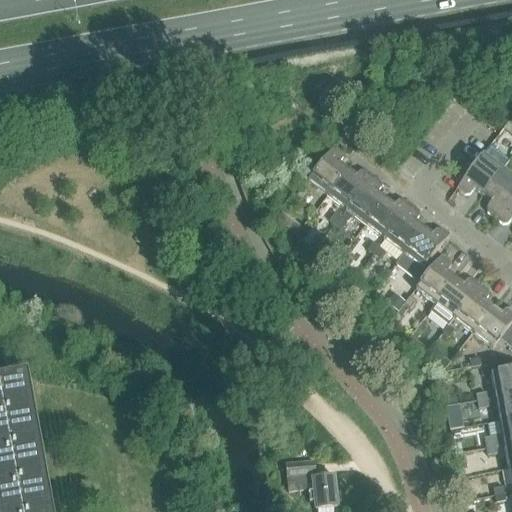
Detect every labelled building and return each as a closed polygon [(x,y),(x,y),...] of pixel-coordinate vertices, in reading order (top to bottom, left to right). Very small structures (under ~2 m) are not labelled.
[(474,191),(483,198),(502,172),(509,163),(490,148),(456,192),(464,198),(470,197),(474,191)] [(307,183),(327,198),(347,173),(338,166),(343,160),(342,155),(334,149),(307,183)] [(327,198),(346,213),(373,178),(365,172),(360,173),(355,179),(347,173),(327,198)] [(487,215),(495,221),(511,198),(511,179),(502,172),(483,198),(491,204),(486,210),(487,215)] [(341,219),(335,228),(340,232),(347,224),(353,219),(365,228),(385,202),(377,195),(381,189),(380,184),(373,178),(346,213),(341,219)] [(296,198),(302,202),(308,194),(302,190),(296,198)] [(511,220),(511,198),(495,221),(502,227),(508,226),(511,220)] [(365,228),(384,242),(411,207),(403,202),(398,202),(393,208),(385,202),(365,228)] [(379,250),(373,257),(379,261),(384,254),(398,264),(403,257),(423,231),(415,225),(419,219),(419,213),(411,207),(384,242),(379,249),(379,250)] [(336,215),(329,223),(335,228),(341,219),(336,215)] [(398,264),(396,267),(415,282),(450,237),(441,231),(436,231),(431,237),(423,231),(403,257),(398,264)] [(374,244),(368,252),(373,257),(379,250),(379,249),(374,244)] [(415,292),(435,307),(454,281),(446,275),(451,269),(450,263),(442,257),(415,292)] [(435,307),(453,322),(480,287),(473,281),(467,281),(463,288),(454,281),(435,307)] [(453,322),(473,336),(492,310),(484,304),(489,298),(488,293),(480,287),(453,322)] [(404,306),(409,311),(416,303),(410,298),(404,306)] [(492,310),(473,336),(492,351),(499,342),(511,325),(511,311),(511,310),(505,311),(501,317),(492,310)] [(511,325),(499,342),(511,351),(511,325)] [(448,328),(442,336),(448,340),(454,332),(448,328)] [(470,363),(471,370),(481,368),(480,361),(470,363)] [(511,372),(491,376),(495,400),(511,397),(511,372)] [(0,511),(42,511),(20,390),(26,389),(26,387),(0,392),(0,511)] [(486,395),(476,397),(477,404),(487,402),(486,395)] [(511,397),(495,400),(499,424),(511,421),(511,397)] [(487,402),(477,404),(478,411),(489,409),(487,402)] [(511,421),(499,424),(504,448),(511,446),(511,421)] [(496,449),(486,451),(487,457),(497,456),(496,449)] [(286,468),(289,495),(313,492),(315,511),(337,509),(334,479),(316,481),(314,465),(286,468)] [(493,491),(495,498),(505,496),(503,489),(493,491)] [(495,498),(496,505),(506,503),(505,496),(495,498)]
